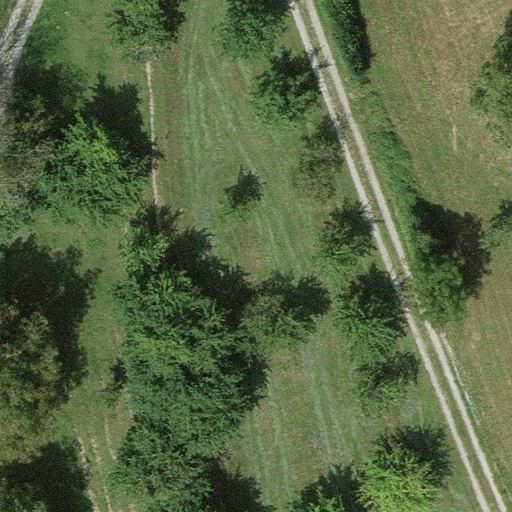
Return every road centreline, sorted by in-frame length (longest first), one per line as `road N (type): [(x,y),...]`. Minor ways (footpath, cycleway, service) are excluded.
road 1 (track): [(304,0),(502,511)]
road 2 (track): [(0,116),(35,0)]
